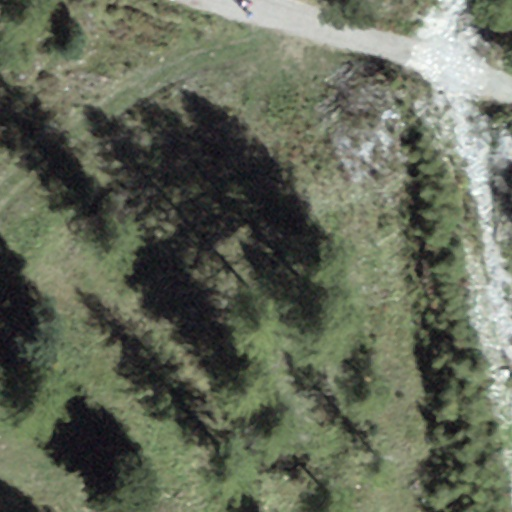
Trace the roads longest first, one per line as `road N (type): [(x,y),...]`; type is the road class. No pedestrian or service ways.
road 1 (track): [(304,23),(163,76),(0,195)]
road 2 (track): [(229,0),(511,85)]
